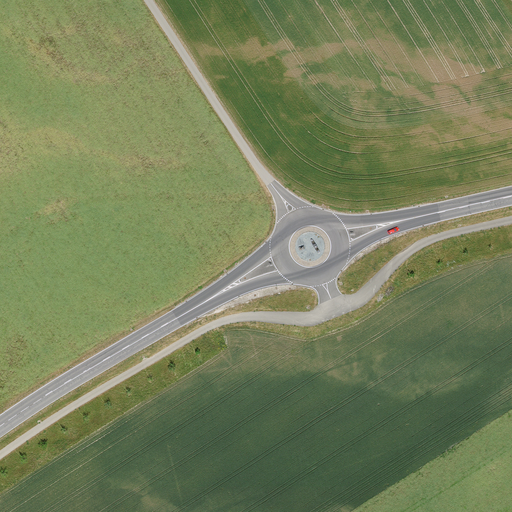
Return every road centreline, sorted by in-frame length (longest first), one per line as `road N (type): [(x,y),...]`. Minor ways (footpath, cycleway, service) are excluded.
road 1 (track): [(0,456),(230,318),(315,321),(360,301),(402,257),(431,240),(511,220)]
road 2 (primary): [(0,427),(283,259)]
road 3 (unclassified): [(147,0),(280,195)]
road 4 (primary): [(339,238),(511,196)]
